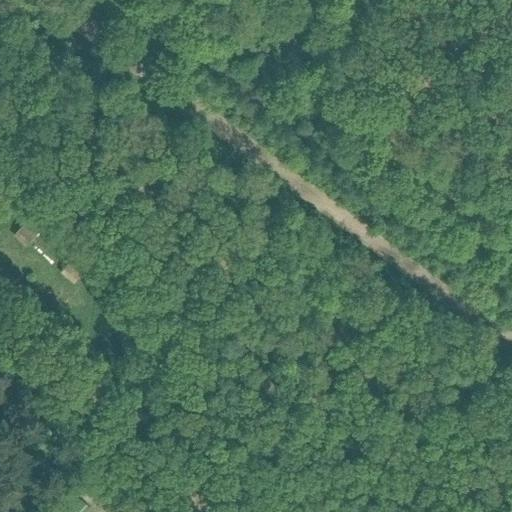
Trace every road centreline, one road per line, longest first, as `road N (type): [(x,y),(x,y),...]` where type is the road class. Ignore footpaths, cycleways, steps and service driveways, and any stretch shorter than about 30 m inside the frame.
road 1 (track): [(44,0),(511,344)]
road 2 (track): [(511,291),(125,0)]
road 3 (track): [(92,410),(95,361),(66,334),(110,275),(17,197),(0,167)]
road 4 (track): [(0,336),(98,418),(102,479)]
road 5 (track): [(63,445),(121,442),(200,511)]
